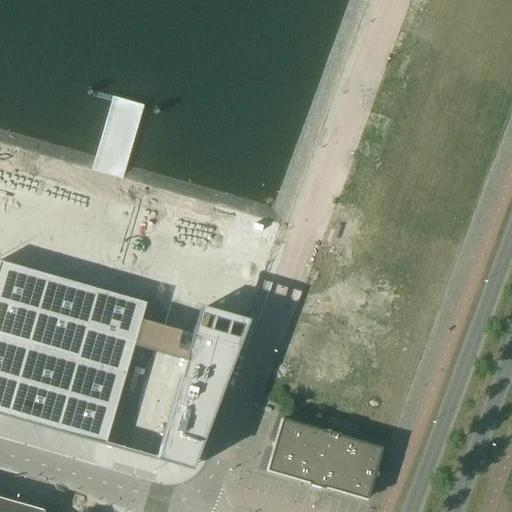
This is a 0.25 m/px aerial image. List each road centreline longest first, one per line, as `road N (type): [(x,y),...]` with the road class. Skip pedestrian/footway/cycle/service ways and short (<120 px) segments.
road 1 (unclassified): [(198,511),(389,0)]
road 2 (secondary): [(511,244),(410,511)]
road 3 (unclassified): [(185,511),(0,457)]
road 4 (secondary): [(453,511),(511,353)]
